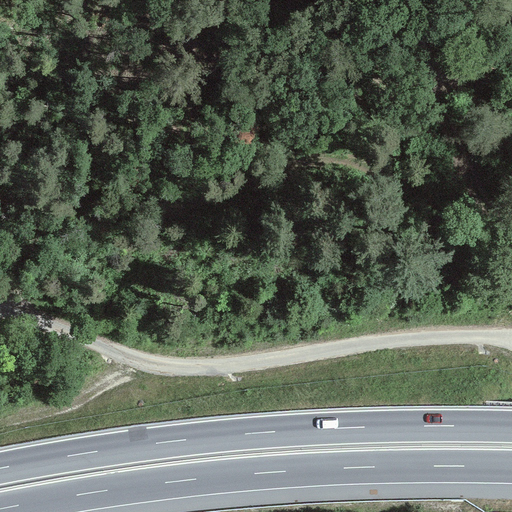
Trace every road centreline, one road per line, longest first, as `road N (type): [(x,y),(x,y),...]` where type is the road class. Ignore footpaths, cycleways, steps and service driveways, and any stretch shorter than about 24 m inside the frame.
road 1 (track): [(511,337),(352,344),(231,365),(165,367),(0,309)]
road 2 (trunk): [(0,509),(267,472),(511,467)]
road 3 (trunk): [(511,427),(263,432),(0,468)]
